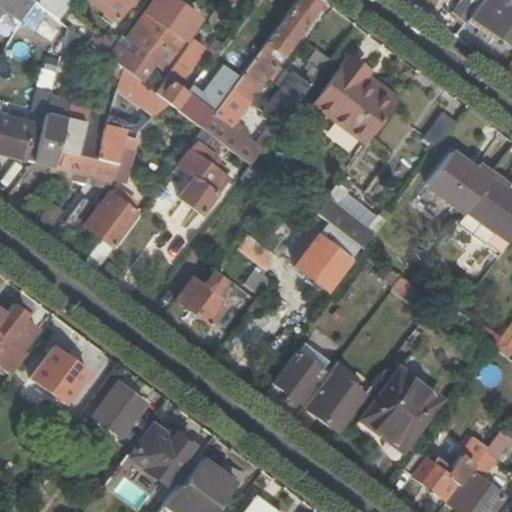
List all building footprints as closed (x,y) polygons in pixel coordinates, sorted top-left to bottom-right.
[(28,0),(0,0),(0,23),(9,13),(22,23),(34,3),(28,0)] [(72,0),(53,0),(45,12),(58,22),(74,1),(72,0)] [(132,0),(88,0),(87,2),(116,22),(132,0)] [(324,3),(320,0),(297,0),(266,43),(284,57),(310,22),(324,3)] [(469,18),(481,1),(479,0),(459,0),(450,13),(464,25),(469,18)] [(482,0),(481,1),(469,18),(511,48),(511,2),(509,0),(482,0)] [(126,40),(122,37),(106,58),(123,70),(140,83),(156,62),(165,69),(184,42),(145,14),(126,40)] [(40,23),(34,38),(49,45),(56,30),(40,23)] [(85,42),(68,30),(64,47),(80,59),(82,54),(85,42)] [(114,45),(98,32),(89,44),(105,56),(114,45)] [(86,43),(82,54),(102,70),(106,58),(86,43)] [(284,57),(266,43),(258,53),(276,67),(277,66),(284,57)] [(172,71),(177,74),(181,77),(200,52),(190,45),(172,71)] [(224,147),(249,165),(268,140),(278,127),(329,59),(318,50),(310,61),(316,65),(304,81),(293,72),(291,75),(281,88),(263,112),(274,120),(255,146),(219,119),(237,94),(250,103),(268,78),(276,67),(258,53),(217,108),(202,129),(211,136),(224,147)] [(364,144),(392,106),(361,83),(365,77),(345,62),(312,105),(364,144)] [(277,66),(276,67),(268,78),(272,81),(281,69),(277,66)] [(163,93),(170,83),(177,74),(172,71),(158,89),(163,93)] [(281,88),(291,75),(287,71),(276,85),(281,88)] [(175,109),(186,95),(170,83),(163,93),(158,89),(154,94),(175,109)] [(191,89),(175,109),(202,129),(217,108),(191,89)] [(42,129),(51,94),(38,91),(28,125),(0,117),(0,154),(33,164),(42,130),(42,129)] [(79,108),(69,105),(65,121),(75,124),(79,108)] [(435,149),(455,123),(441,113),(422,139),(435,149)] [(65,121),(62,134),(53,168),(72,173),(81,138),(83,131),(73,128),(75,124),(65,121)] [(127,127),(106,121),(100,142),(91,177),(112,182),(112,180),(120,148),(130,150),(135,130),(127,128),(127,127)] [(33,164),(30,167),(37,169),(38,165),(53,168),(62,134),(42,129),(42,130),(33,164)] [(212,162),(224,147),(211,136),(202,129),(193,141),(195,143),(189,151),(188,150),(177,166),(193,178),(179,198),(200,214),(226,179),(215,170),(218,166),(212,162)] [(91,177),(100,142),(81,138),(72,173),(91,177)] [(134,151),(130,150),(120,148),(112,180),(117,180),(117,181),(127,183),(134,151)] [(423,186),(462,214),(464,211),(490,176),(474,164),(470,169),(448,153),(423,186)] [(30,167),(28,171),(47,177),(53,169),(38,165),(37,169),(30,167)] [(250,166),(241,178),(257,190),(265,177),(258,172),(250,166)] [(53,169),(47,177),(65,181),(72,173),(53,169)] [(176,194),(186,178),(174,170),(164,186),(176,194)] [(72,173),(65,181),(59,189),(57,192),(62,197),(73,183),(83,188),(85,186),(91,177),(72,173)] [(464,211),(492,232),(508,243),(511,237),(511,192),(506,188),(508,186),(492,174),(490,176),(464,211)] [(91,177),(85,186),(105,190),(112,182),(91,177)] [(340,177),(335,184),(345,191),(350,184),(340,177)] [(45,208),(57,192),(59,189),(50,182),(36,201),(45,208)] [(358,246),(361,249),(382,221),(376,217),(375,219),(366,230),(334,206),(343,194),(345,191),(335,184),(313,213),(318,216),(328,224),(358,246)] [(74,230),(105,190),(92,191),(84,197),(65,223),(74,230)] [(375,219),(343,194),(334,206),(366,230),(375,219)] [(102,240),(113,249),(137,217),(109,195),(85,226),(102,240)] [(376,217),(382,221),(387,214),(381,210),(376,217)] [(462,214),(456,222),(484,242),(492,232),(464,211),(462,214)] [(324,290),(358,246),(328,224),(294,267),(306,275),(313,282),(324,290)] [(236,251),(257,266),(268,251),(248,236),(236,251)] [(84,263),(96,272),(113,249),(102,240),(84,263)] [(268,251),(257,266),(266,273),(277,259),(268,251)] [(378,276),(392,287),(399,277),(385,267),(378,276)] [(244,285),(258,296),(268,282),(253,272),(244,285)] [(202,286),(193,279),(176,301),(210,327),(226,304),(216,296),(225,283),(212,273),(202,286)] [(309,286),(313,282),(306,275),(302,280),(309,286)] [(399,277),(392,287),(390,289),(424,315),(433,302),(409,285),(399,277)] [(28,314),(14,304),(6,316),(0,323),(0,365),(10,373),(25,352),(21,349),(38,328),(29,321),(25,325),(22,323),(28,314)] [(474,334),(493,347),(499,338),(481,325),(474,334)] [(54,347),(31,378),(65,404),(88,372),(54,347)] [(321,372),(296,352),(272,384),(297,403),(321,372)] [(371,386),(337,361),(302,408),(336,432),(371,386)] [(438,400),(398,370),(361,421),(401,450),(438,400)] [(118,383),(92,417),(120,437),(145,403),(118,383)] [(414,452),(402,468),(444,500),(456,483),(458,486),(470,471),(493,439),(475,424),(466,434),(472,438),(448,469),(435,459),(431,465),(414,452)] [(171,439),(152,425),(128,457),(163,484),(192,445),(176,433),(171,439)] [(509,439),(499,431),(493,439),(470,471),(471,472),(448,503),(459,511),(492,511),(505,496),(480,478),(509,439)] [(202,457),(163,510),(166,511),(212,511),(235,482),(202,457)] [(276,511),(255,496),(243,511),(276,511)] [(30,511),(18,503),(11,511),(30,511)]
